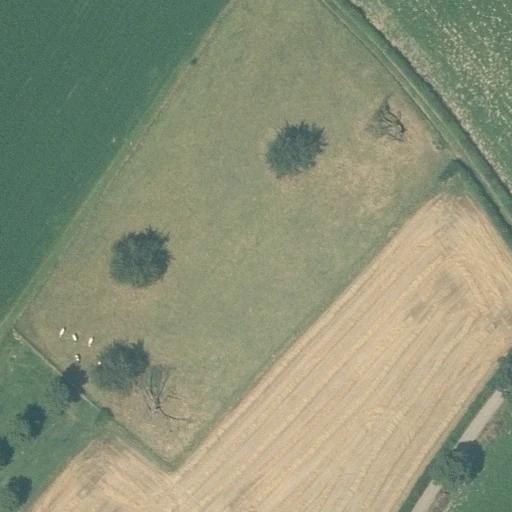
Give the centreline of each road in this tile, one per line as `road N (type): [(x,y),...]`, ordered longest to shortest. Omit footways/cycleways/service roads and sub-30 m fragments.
road 1 (track): [(511,231),(420,102),(326,0)]
road 2 (unclassified): [(416,511),(511,381)]
